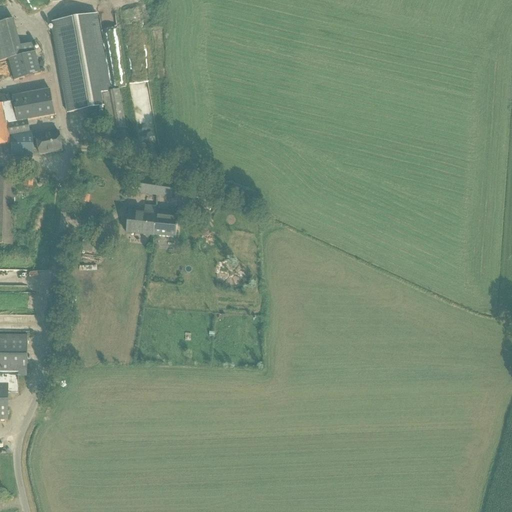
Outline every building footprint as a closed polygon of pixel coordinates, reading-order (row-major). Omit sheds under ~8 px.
[(97,15),(53,22),(70,113),(102,107),(104,107),(103,103),(105,115),(102,116),(103,118),(101,119),(102,126),(107,125),(108,131),(126,128),(119,89),(111,91),(97,15)] [(0,23),(0,61),(8,60),(14,81),(41,74),(33,43),(21,47),(14,20),(0,23)] [(30,93),(31,97),(34,120),(54,116),(52,106),(50,90),(30,93)] [(0,144),(11,143),(11,156),(33,156),(33,132),(29,132),(28,125),(27,121),(34,120),(31,97),(30,93),(11,97),(11,93),(0,94),(0,144)] [(59,133),(36,137),(39,155),(62,151),(59,133)] [(0,244),(2,244),(12,245),(14,174),(0,174),(0,244)] [(134,176),(133,184),(140,184),(141,177),(134,176)] [(164,183),(160,179),(141,177),(140,184),(139,194),(172,198),(174,184),(164,183)] [(153,237),(156,212),(129,209),(126,233),(151,236),(153,237)] [(175,239),(178,215),(156,212),(153,237),(175,239)] [(83,241),(82,252),(102,254),(103,243),(83,241)] [(26,376),(27,336),(0,335),(0,376),(18,376),(26,376)] [(0,420),(8,420),(8,394),(18,394),(18,376),(0,376),(0,420)]
